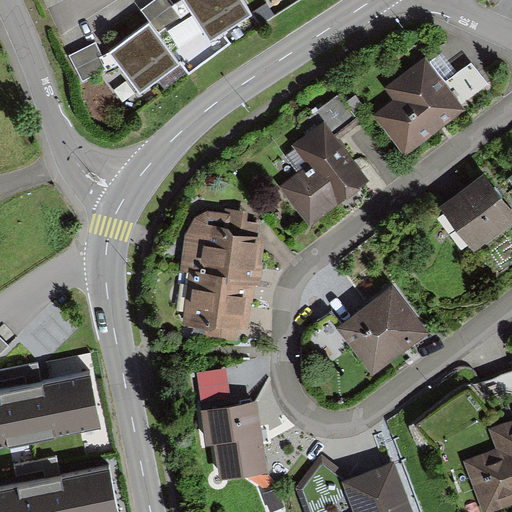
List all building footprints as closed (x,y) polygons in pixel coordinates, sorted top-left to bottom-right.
[(182,21),(193,14),(184,0),(175,5),(170,0),(155,0),(141,9),(151,23),(150,24),(157,34),(179,18),(182,21)] [(183,0),(184,0),(193,14),(210,41),(252,14),(243,0),(183,0)] [(150,24),(109,53),(119,66),(140,94),(180,65),(157,34),(150,24)] [(107,72),(119,66),(109,53),(103,55),(97,43),(69,56),(83,81),(106,70),(107,72)] [(375,115),(407,156),(448,125),(466,111),(461,105),(445,84),(426,60),(387,90),(395,100),(375,115)] [(472,64),(445,84),(461,105),(488,85),(472,64)] [(281,188),(309,225),(365,182),(334,141),(323,127),(292,150),(306,169),(281,188)] [(439,207),(471,250),(511,219),(511,214),(482,175),(461,191),(439,207)] [(240,328),(248,329),(251,305),(253,305),(256,286),(261,286),(264,259),(266,238),(258,237),(261,223),(248,221),(249,212),(226,208),(225,214),(207,212),(194,218),(187,235),(181,272),(189,274),(184,325),(209,329),(208,336),(236,339),(240,328)] [(337,330),(371,376),(408,349),(428,334),(395,288),(337,330)] [(0,330),(0,356),(13,344),(0,330)] [(29,378),(0,383),(0,445),(105,425),(93,366),(29,378)] [(225,371),(197,376),(203,406),(230,401),(225,371)] [(217,443),(221,478),(267,472),(262,436),(258,404),(205,411),(209,444),(217,443)] [(469,462),(487,511),(493,511),(511,505),(511,422),(492,430),(500,450),(469,462)] [(306,511),(413,511),(405,490),(396,463),(357,477),(324,452),(298,491),(306,511)] [(48,472),(0,481),(0,511),(121,511),(111,460),(48,472)]
